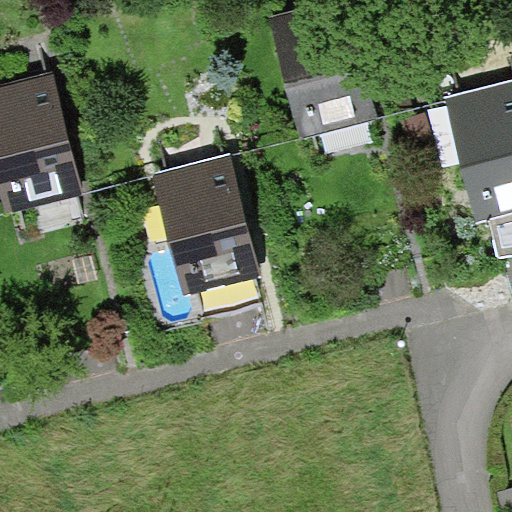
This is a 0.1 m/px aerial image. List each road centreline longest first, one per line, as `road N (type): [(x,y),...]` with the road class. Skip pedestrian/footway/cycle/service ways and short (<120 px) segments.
road 1 (residential): [(0,418),(383,324),(451,350)]
road 2 (residential): [(483,511),(451,350)]
